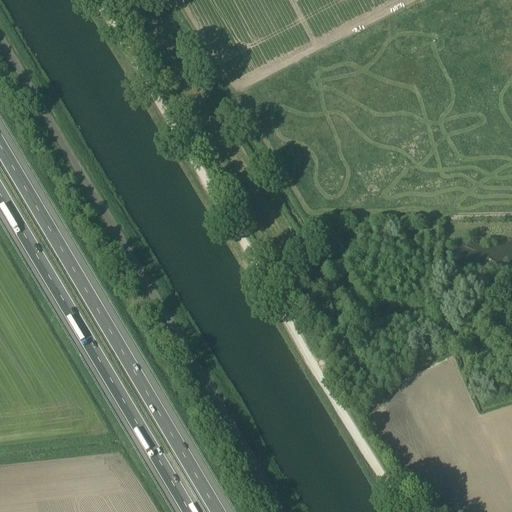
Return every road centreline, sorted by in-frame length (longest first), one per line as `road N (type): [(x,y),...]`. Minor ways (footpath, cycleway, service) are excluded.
road 1 (track): [(97,0),(409,511)]
road 2 (unclassified): [(285,511),(0,31)]
road 3 (motorway): [(219,511),(0,142)]
road 4 (motorway): [(0,191),(190,511)]
